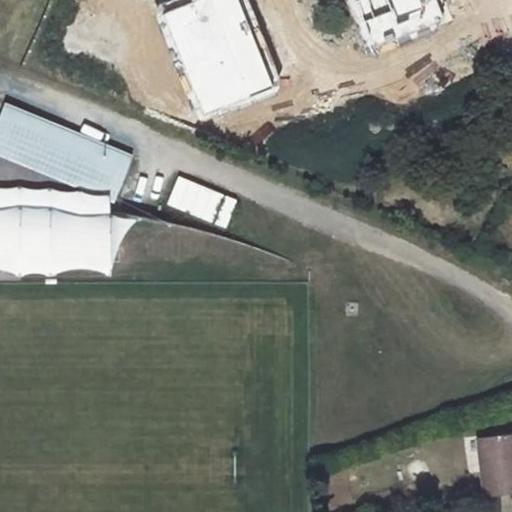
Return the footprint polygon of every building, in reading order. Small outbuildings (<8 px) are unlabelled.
[(189,0),(191,2),(165,13),(204,110),(274,82),(241,0),(189,0)] [(351,0),(371,48),(446,17),(438,0),(351,0)] [(0,112),(0,114),(100,155),(105,144),(4,102),(0,112)] [(0,154),(114,201),(132,155),(105,144),(100,155),(0,114),(0,154)] [(174,175),(164,207),(226,225),(236,193),(174,175)] [(511,432),(477,436),(484,497),(511,494),(511,432)]
